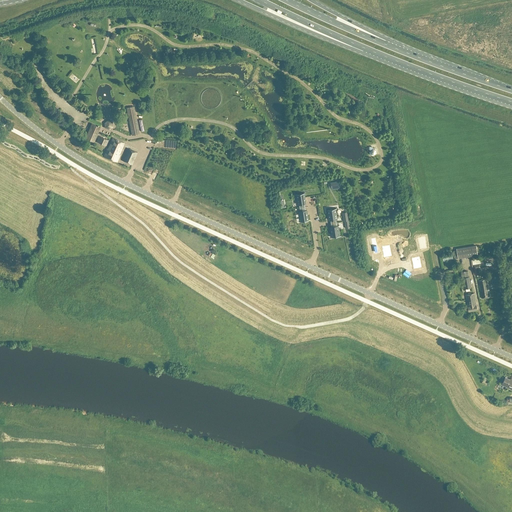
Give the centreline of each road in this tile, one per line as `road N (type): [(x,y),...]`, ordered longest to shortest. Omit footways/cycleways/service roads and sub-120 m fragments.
road 1 (unclassified): [(511,357),(126,184),(58,145),(0,97)]
road 2 (track): [(69,162),(171,254),(271,320),(299,327),(343,320),(366,301)]
road 3 (primary): [(364,48),(511,102)]
road 4 (primary): [(237,0),(364,48)]
road 5 (primary): [(511,90),(384,44)]
